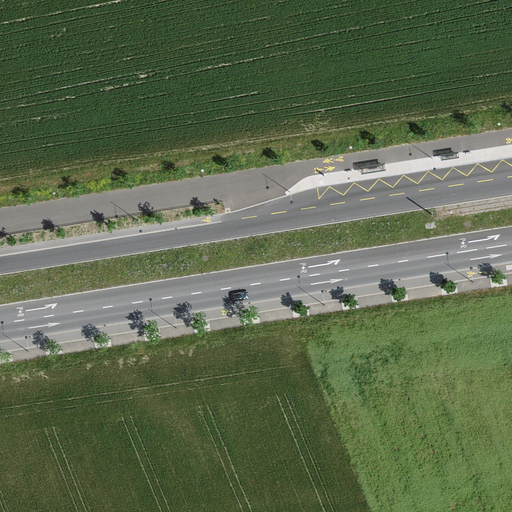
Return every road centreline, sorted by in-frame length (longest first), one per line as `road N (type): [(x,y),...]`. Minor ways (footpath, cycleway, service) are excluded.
road 1 (secondary): [(511,184),(0,264)]
road 2 (secondary): [(0,324),(511,246)]
